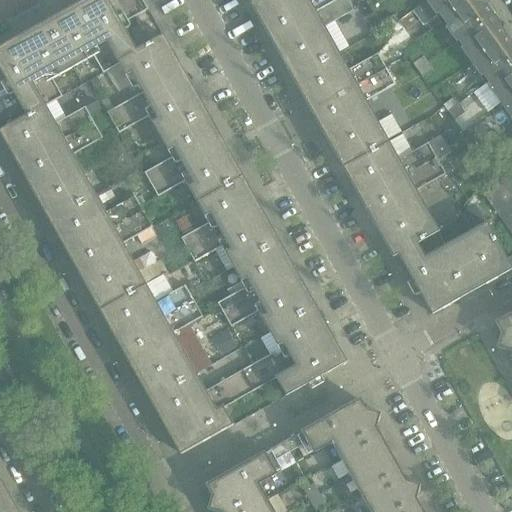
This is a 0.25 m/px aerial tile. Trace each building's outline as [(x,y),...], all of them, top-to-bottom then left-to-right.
[(121,25),(148,10),(142,0),(86,0),(83,2),(84,2),(47,23),(72,67),(87,59),(84,54),(90,50),(103,73),(120,63),(118,61),(136,51),(121,25)] [(338,54),(317,16),(307,0),(248,0),(251,5),(257,2),(263,13),(258,16),(259,18),(265,15),(269,24),(264,27),(278,53),(284,50),(290,61),(285,64),(293,79),(338,54)] [(349,10),(343,0),(340,0),(331,5),(338,16),(349,10)] [(470,0),(426,0),(425,1),(436,16),(439,14),(443,21),(470,0)] [(506,37),(496,23),(499,21),(495,15),(496,14),(485,0),(470,0),(443,21),(448,27),(445,28),(456,43),(458,41),(462,47),(460,49),(471,63),(506,37)] [(388,29),(398,21),(394,16),(384,23),(388,29)] [(403,29),(398,21),(388,29),(393,36),(403,29)] [(49,73),(55,70),(58,75),(72,67),(47,23),(11,43),(10,43),(0,48),(0,92),(10,87),(27,117),(45,106),(62,96),(49,73)] [(206,111),(191,85),(163,36),(136,51),(118,61),(120,63),(126,75),(132,72),(143,92),(106,112),(118,133),(155,112),(158,119),(152,122),(160,137),(206,111)] [(511,96),(511,45),(506,37),(471,63),(481,78),(483,76),(492,89),(490,91),(501,105),(511,96)] [(388,143),(366,104),(365,102),(395,85),(378,54),(348,71),(338,54),(293,79),(301,94),(307,91),(313,102),(308,105),(309,107),(315,104),(319,113),(314,116),(328,142),(334,139),(340,150),(335,153),(343,168),(388,143)] [(417,70),(428,63),(424,58),(413,65),(417,70)] [(433,71),(428,63),(417,70),(422,78),(433,71)] [(511,96),(501,105),(511,120),(511,119),(511,96)] [(448,111),(458,104),(454,99),(444,106),(448,111)] [(467,120),(463,115),(464,114),(458,104),(448,111),(458,126),(467,120)] [(72,155),(102,139),(84,107),(55,123),(45,106),(27,117),(0,131),(0,132),(8,147),(14,144),(20,156),(15,159),(16,161),(22,158),(26,166),(21,169),(35,195),(41,192),(47,204),(42,207),(50,222),(96,196),(72,155)] [(242,176),(222,139),(206,111),(160,137),(168,151),(175,147),(178,154),(144,173),(157,197),(191,177),(194,184),(188,187),(197,201),(242,176)] [(439,233),(415,191),(446,174),(428,143),(398,160),(388,143),(343,168),(352,183),(357,180),(363,191),(358,194),(359,197),(365,194),(369,202),(364,205),(379,231),(384,228),(390,240),(385,243),(394,258),(399,255),(437,234),(439,233)] [(474,160),(468,151),(457,159),(463,168),(474,160)] [(467,174),(478,166),(474,160),(463,168),(467,174)] [(511,195),(511,181),(504,170),(503,169),(492,178),(507,199),(511,195)] [(279,241),(264,214),(242,176),(197,201),(205,217),(211,213),(215,219),(193,232),(184,237),(181,239),(194,262),(228,243),(231,249),(225,253),(233,267),(279,241)] [(511,212),(489,180),(477,188),(511,237),(511,212)] [(140,275),(122,244),(130,239),(135,248),(144,243),(139,235),(151,228),(149,223),(166,213),(158,198),(140,208),(134,197),(105,213),(96,196),(50,222),(58,236),(64,233),(70,244),(65,248),(66,250),(71,247),(76,255),(71,258),(85,284),(91,281),(97,293),(92,296),(98,307),(143,282),(145,285),(167,272),(162,262),(140,275)] [(193,232),(187,220),(178,225),(184,237),(193,232)] [(483,279),(494,273),(497,278),(511,269),(511,267),(507,259),(487,224),(445,248),(437,234),(399,255),(433,315),(452,305),(448,298),(458,293),(461,299),(486,285),(483,279)] [(317,308),(301,280),(279,241),(233,267),(242,281),(247,278),(251,285),(244,289),(217,304),(230,328),(264,309),(268,316),(263,319),(270,333),(317,308)] [(195,375),(172,335),(202,318),(185,286),(180,289),(155,303),(145,285),(143,282),(98,307),(108,326),(114,323),(120,334),(115,337),(116,339),(122,336),(126,344),(121,347),(136,374),(141,371),(147,382),(142,385),(150,400),(195,375)] [(347,362),(337,344),(317,308),(270,333),(278,348),(284,345),(287,351),(272,359),(270,356),(242,371),(253,391),(276,379),(286,397),(347,362)] [(511,315),(497,324),(504,338),(501,340),(501,341),(500,343),(500,346),(501,348),(503,349),(506,349),(507,351),(510,348),(511,351),(511,315)] [(223,408),(253,391),(242,371),(205,392),(195,375),(150,400),(158,415),(164,412),(170,423),(165,426),(166,428),(171,425),(176,434),(171,436),(181,455),(233,426),(223,408)] [(390,455),(381,438),(373,425),(377,423),(376,421),(378,420),(378,417),(377,415),(375,414),(372,414),(371,412),(367,415),(360,401),(315,426),(301,433),(307,444),(313,453),(332,442),(352,477),(390,455)] [(307,444),(301,433),(292,438),(298,449),(307,444)] [(298,449),(292,438),(282,444),(288,454),(298,449)] [(288,454),(282,444),(273,449),(279,459),(288,454)] [(279,459),(273,449),(263,454),(269,464),(279,459)] [(272,511),(266,501),(256,484),(274,474),(269,464),(263,454),(252,460),(253,461),(208,486),(215,500),(212,502),(212,503),(211,505),(211,508),(212,510),(214,511),(217,511),(218,511),(221,511),(222,511),(272,511)] [(417,494),(416,493),(418,491),(418,488),(417,486),(415,485),(412,485),(411,483),(407,486),(390,455),(352,477),(371,511),(422,511),(413,496),(417,494)] [(0,511),(18,511),(3,484),(0,486),(0,511)] [(306,496),(317,490),(314,484),(308,487),(303,490),(306,496)] [(309,501),(320,495),(317,490),(306,496),(309,501)] [(312,507),(323,501),(320,495),(309,501),(312,507)] [(315,511),(321,509),(326,506),(323,501),(312,507),(315,511)]
